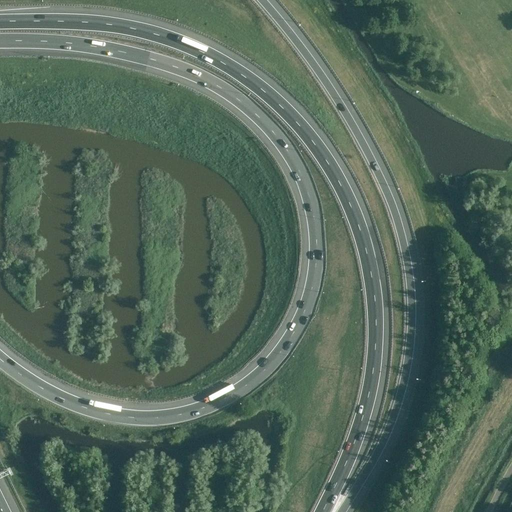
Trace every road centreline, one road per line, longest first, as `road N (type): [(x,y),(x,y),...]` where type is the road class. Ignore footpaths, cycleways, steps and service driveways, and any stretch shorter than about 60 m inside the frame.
road 1 (motorway): [(0,41),(126,56),(184,74),(241,105),(302,186),(313,255),(307,297),(277,352),(253,378),(190,411),(151,417),(96,409),(0,356)]
road 2 (motorway): [(324,511),(368,401),(375,330),(358,221),(335,174),(258,86),(176,41),(105,24),(0,22)]
road 3 (motorway): [(341,511),(394,414),(407,362),(405,249),(366,150),(331,90),(260,0)]
